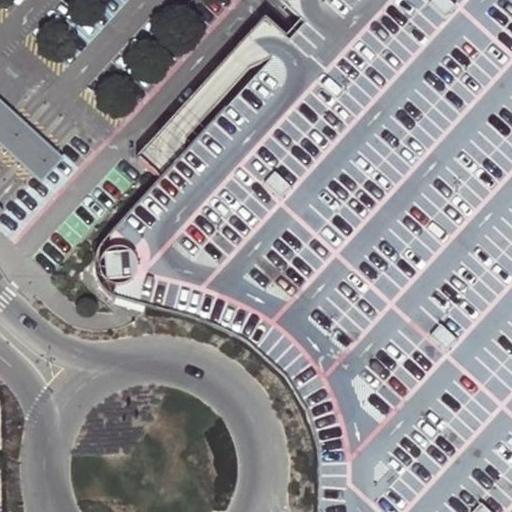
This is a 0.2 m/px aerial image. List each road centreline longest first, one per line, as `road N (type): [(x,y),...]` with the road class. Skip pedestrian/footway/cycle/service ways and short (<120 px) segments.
road 1 (unclassified): [(265,492),(262,433),(244,401),(216,376),(181,362),(144,360),(108,370)]
road 2 (unclassified): [(108,370),(47,340),(0,300)]
